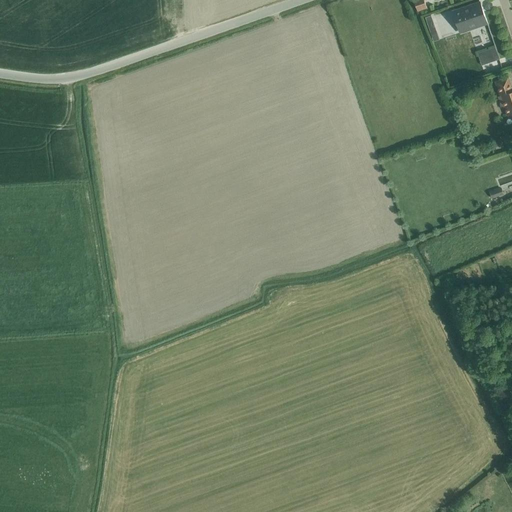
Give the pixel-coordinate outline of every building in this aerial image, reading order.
[(427,7),(424,0),(414,0),(418,11),(427,7)] [(453,13),(460,33),(489,24),(482,3),(453,13)] [(440,39),(431,15),(425,17),(434,41),(440,39)] [(500,58),(496,46),(478,52),(482,65),(500,58)] [(511,83),(509,76),(493,81),(502,107),(504,107),(507,115),(511,113),(511,83)] [(502,187),(490,191),(492,198),(504,194),(502,187)]
